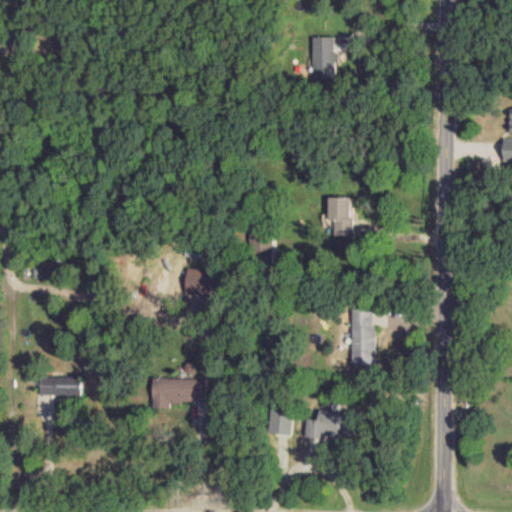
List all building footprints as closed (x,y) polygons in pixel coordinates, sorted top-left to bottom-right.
[(313,38),(313,81),(337,81),(337,38),(313,38)] [(329,223),(334,223),(334,237),(353,237),(353,199),(329,199),(329,223)] [(222,272),(192,272),(192,295),(222,295),(222,272)] [(376,309),(353,309),(353,364),(376,364),(376,309)] [(41,395),(83,395),(83,377),(41,377),(41,395)] [(208,403),(208,379),(153,379),(153,403),(208,403)] [(307,419),(307,436),(356,437),(356,412),(319,411),(319,419),(307,419)]
